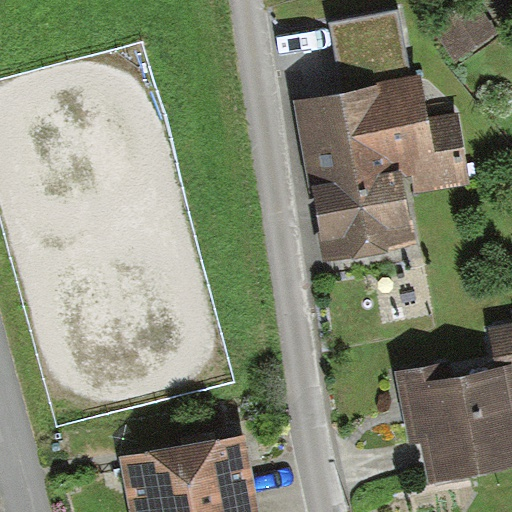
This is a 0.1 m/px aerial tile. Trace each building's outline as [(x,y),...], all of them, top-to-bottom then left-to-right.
[(453,58),(497,29),(477,0),(459,0),(428,22),(453,58)] [(335,18),(347,85),(411,73),(399,6),(335,18)] [(297,93),(327,255),(420,239),(407,162),(416,160),(420,183),(468,175),(456,110),(429,115),(421,71),(411,73),(347,85),(297,93)] [(412,427),(423,425),(430,466),(511,450),(511,317),(493,321),(499,354),(456,362),(455,353),(400,363),(412,427)] [(130,511),(266,511),(245,423),(116,454),(130,511)]
